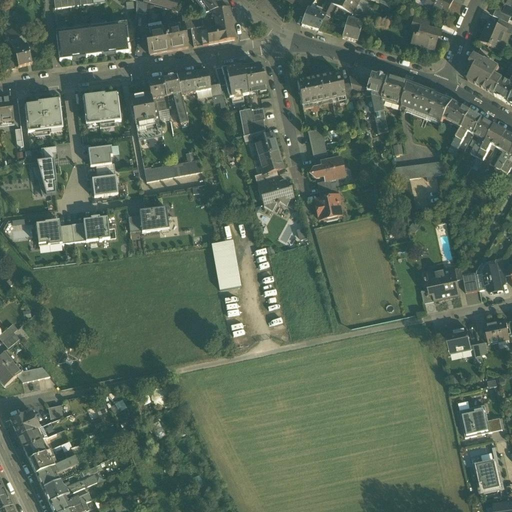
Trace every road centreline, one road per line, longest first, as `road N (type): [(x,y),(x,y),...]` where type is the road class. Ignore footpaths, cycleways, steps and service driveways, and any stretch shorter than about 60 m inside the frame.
road 1 (unclassified): [(58,397),(511,303)]
road 2 (residential): [(248,49),(0,88)]
road 3 (residential): [(287,41),(446,87)]
road 4 (residential): [(272,43),(302,185)]
